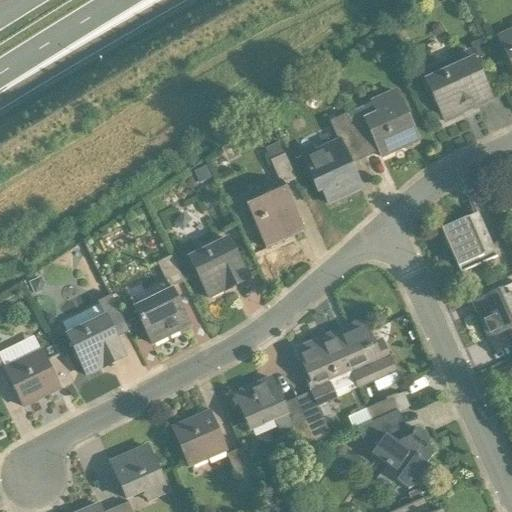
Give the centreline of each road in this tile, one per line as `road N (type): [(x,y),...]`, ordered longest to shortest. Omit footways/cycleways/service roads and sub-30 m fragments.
road 1 (residential): [(25,511),(27,467),(38,454),(239,341),(388,220)]
road 2 (residential): [(511,505),(388,220)]
road 3 (trunk): [(0,101),(178,0)]
road 4 (residential): [(388,220),(511,144)]
road 5 (trunk): [(0,75),(122,0)]
